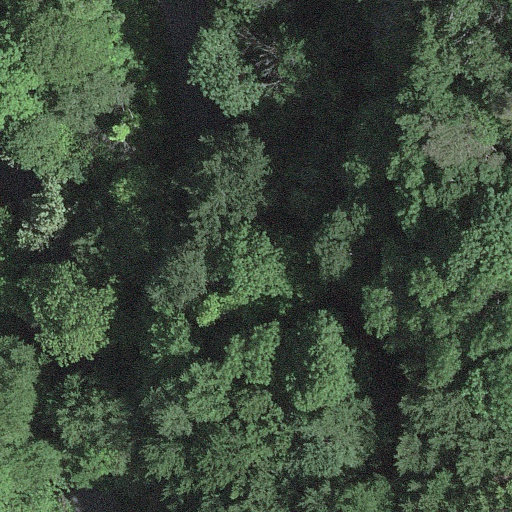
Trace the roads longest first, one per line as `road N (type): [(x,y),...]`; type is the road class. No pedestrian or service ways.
road 1 (tertiary): [(189,0),(213,144),(193,323),(208,511)]
road 2 (tertiary): [(79,511),(78,386),(59,287),(0,155)]
